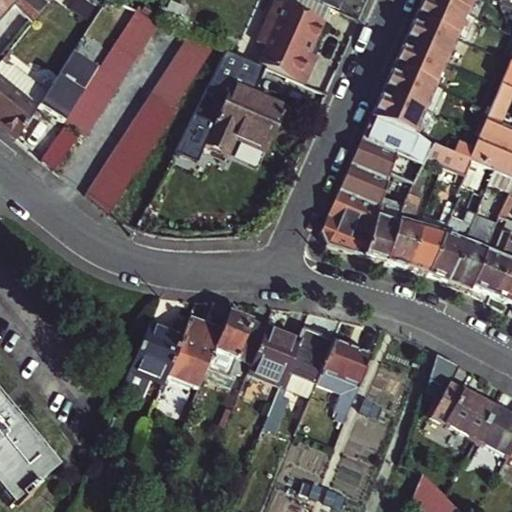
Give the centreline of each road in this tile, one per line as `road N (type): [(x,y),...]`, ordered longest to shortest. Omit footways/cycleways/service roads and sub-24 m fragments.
road 1 (residential): [(277,278),(399,0)]
road 2 (residential): [(14,181),(133,261),(277,278)]
road 3 (residential): [(277,278),(419,313),(511,360)]
